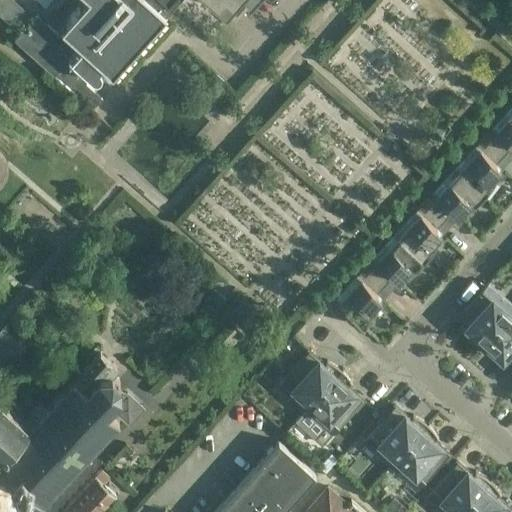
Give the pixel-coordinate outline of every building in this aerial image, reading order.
[(31,17),(12,0),(0,0),(0,15),(18,31),(31,17)] [(84,0),(60,27),(73,38),(69,42),(37,14),(18,35),(90,107),(102,97),(85,82),(90,76),(92,77),(93,78),(95,78),(97,77),(98,77),(100,75),(100,74),(101,72),(101,70),(100,69),(99,67),(102,64),(111,73),(169,8),(176,0),(213,0),(224,9),(227,6),(236,14),(248,0),(84,0)] [(511,104),(484,135),(504,154),(511,146),(511,104)] [(484,135),(454,167),(483,194),(490,186),(496,176),(495,176),(495,177),(493,175),(500,167),(496,162),(504,154),(484,135)] [(454,167),(424,200),(444,218),(451,210),(456,214),(463,206),(465,207),(465,208),(474,203),(482,195),(484,196),(483,194),(454,167)] [(424,200),(394,232),(423,258),(430,250),(436,240),(435,240),(433,239),(440,231),(436,226),(444,218),(424,200)] [(394,232),(365,264),(384,283),(392,275),(396,279),(403,271),(405,273),(405,274),(414,267),(422,259),(423,261),(424,260),(423,258),(394,232)] [(366,325),(364,323),(377,306),(374,303),(381,295),(376,291),(384,283),(365,264),(334,298),(365,326),(366,325)] [(468,334),(478,347),(511,309),(511,304),(487,282),(456,316),(472,330),(468,334)] [(511,309),(478,347),(492,355),(496,351),(510,364),(511,362),(511,309)] [(278,383),(305,407),(342,366),(341,368),(334,363),(326,359),(326,360),(327,360),(324,363),(309,349),(278,383)] [(0,461),(13,474),(9,478),(22,489),(26,485),(42,500),(118,417),(117,417),(123,411),(128,415),(137,405),(127,395),(126,397),(120,391),(119,381),(111,373),(117,366),(99,350),(74,377),(73,376),(45,406),(40,400),(26,415),(29,417),(24,422),(15,414),(0,399),(0,461)] [(342,366),(305,407),(325,426),(315,436),(323,443),(363,399),(348,385),(350,381),(351,382),(347,375),(341,369),(343,367),(342,366)] [(364,438),(391,462),(427,422),(413,413),(410,418),(394,404),(364,438)] [(427,422),(391,462),(418,487),(449,453),(434,439),(438,435),(427,422)] [(278,440),(213,511),(279,511),(314,473),(278,440)] [(426,494),(446,511),(459,511),(490,478),(476,469),(472,474),(457,460),(426,494)] [(101,468),(60,511),(101,511),(117,496),(103,483),(109,476),(101,468)] [(490,478),(459,511),(508,511),(511,509),(496,495),(500,491),(490,478)] [(365,511),(351,499),(347,504),(327,485),(305,509),(308,511),(365,511)]
